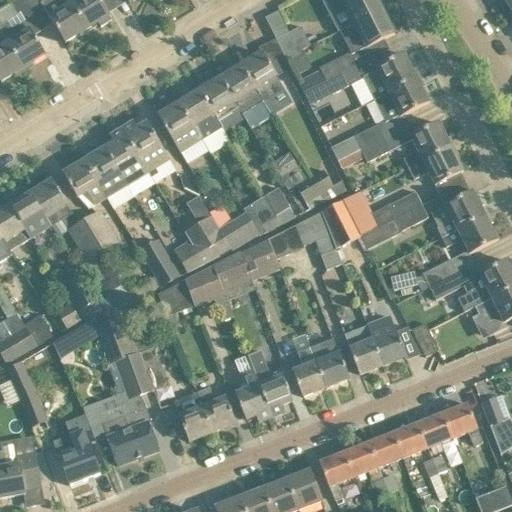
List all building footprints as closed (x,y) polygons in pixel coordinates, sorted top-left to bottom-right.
[(6,0),(20,21),(33,13),(24,0),(6,0)] [(66,43),(87,30),(69,0),(44,0),(42,1),(41,0),(24,0),(33,13),(43,7),(65,44),(66,44),(66,43)] [(69,0),(87,30),(97,23),(101,28),(112,22),(108,16),(98,0),(69,0)] [(377,0),(323,0),(331,14),(331,15),(347,7),(356,24),(383,11),(377,0)] [(340,32),(345,41),(351,54),(348,56),(320,70),(320,71),(326,81),(354,68),(372,59),(367,49),(377,44),(395,35),(383,11),(356,24),(340,32)] [(35,39),(29,29),(25,22),(22,24),(12,30),(8,23),(0,27),(0,31),(7,43),(23,69),(44,56),(45,57),(46,56),(35,39)] [(289,34),(276,40),(285,58),(287,62),(290,60),(301,55),(299,51),(302,49),(310,45),(302,27),(289,34)] [(7,43),(0,31),(0,81),(1,84),(2,83),(2,82),(23,69),(7,43)] [(242,67),(264,103),(283,90),(277,78),(270,68),(271,67),(269,63),(268,64),(262,54),(242,67)] [(388,94),(417,79),(405,55),(387,64),(376,69),(378,73),(363,81),(373,101),(388,94)] [(220,80),(238,109),(240,112),(252,105),(254,109),(264,103),(242,67),(220,80)] [(361,82),(354,68),(326,81),(331,93),(333,96),(351,87),(361,82)] [(384,122),(399,115),(401,118),(429,104),(417,79),(388,94),(373,101),(384,122)] [(220,80),(199,92),(214,116),(217,121),(238,109),(220,80)] [(217,121),(214,116),(199,92),(179,105),(194,129),(202,142),(202,143),(222,130),(217,121)] [(194,129),(179,105),(159,117),(164,127),(166,131),(167,131),(181,154),(202,142),(194,129)] [(147,124),(137,130),(133,123),(122,130),(126,137),(149,175),(170,162),(161,147),(155,138),(156,137),(154,134),(153,134),(147,124)] [(361,151),(388,137),(381,124),(354,137),(356,141),(361,151)] [(403,160),(408,170),(451,148),(439,124),(411,138),(418,153),(403,160)] [(114,145),(105,150),(128,188),(149,175),(126,137),(122,130),(109,137),(114,145)] [(342,170),(365,159),(367,164),(394,150),(388,137),(338,163),(342,170)] [(463,172),(451,148),(408,170),(414,181),(429,174),(435,187),(463,172)] [(128,188),(105,150),(84,162),(107,200),(128,188)] [(302,167),(298,169),(289,154),(271,164),(281,179),(290,194),(296,190),(295,188),(309,179),(302,167)] [(95,208),(107,200),(84,162),(64,175),(70,185),(69,185),(71,189),(72,188),(78,198),(90,211),(95,208)] [(323,171),(309,179),(323,203),(346,191),(341,181),(332,186),(323,171)] [(309,211),(323,203),(309,179),(295,188),(296,190),(309,211)] [(52,182),(31,195),(46,219),(51,227),(71,215),(67,206),(60,196),(61,195),(59,191),(58,192),(52,182)] [(264,197),(281,226),(295,218),(278,189),(264,197)] [(416,193),(388,207),(395,220),(423,206),(416,193)] [(436,230),(441,239),(486,217),(474,193),(456,202),(445,207),(452,222),(436,230)] [(9,208),(29,241),(51,227),(46,219),(31,195),(9,208)] [(258,201),(249,206),(265,235),(281,226),(264,197),(258,201)] [(343,201),(322,213),(331,236),(336,250),(336,251),(362,238),(361,236),(343,201)] [(379,228),(361,236),(362,238),(367,250),(401,233),(429,219),(423,206),(395,220),(388,223),(379,228)] [(0,236),(10,253),(29,241),(9,208),(0,213),(0,236)] [(100,212),(84,222),(103,252),(119,243),(100,212)] [(322,213),(295,226),(303,247),(331,236),(322,213)] [(219,230),(232,252),(259,236),(245,214),(219,230)] [(486,217),(441,239),(446,249),(462,240),(469,256),(498,241),(486,217)] [(232,253),(232,252),(219,230),(218,231),(211,218),(184,234),(189,242),(190,242),(204,265),(230,250),(232,253)] [(84,222),(68,232),(86,262),(103,252),(84,222)] [(295,226),(268,240),(276,261),(304,250),(303,247),(295,226)] [(0,263),(12,257),(10,253),(0,236),(0,263)] [(268,240),(240,253),(248,272),(263,266),(276,261),(268,240)] [(187,274),(204,265),(190,242),(189,242),(173,251),(187,274)] [(164,250),(146,261),(155,276),(162,287),(179,277),(164,250)] [(336,250),(320,256),(326,272),(342,266),(336,251),(336,250)] [(240,253),(213,267),(223,293),(252,283),(240,253)] [(429,289),(457,275),(450,261),(422,275),(423,277),(415,281),(421,292),(417,295),(429,289)] [(475,309),(511,290),(511,269),(508,261),(490,270),(479,276),(462,285),(463,287),(462,287),(466,295),(458,300),(464,313),(475,308),(475,309)] [(212,268),(185,282),(195,307),(214,300),(224,296),(223,293),(213,267),(212,267),(212,268)] [(463,287),(462,285),(457,275),(429,289),(435,301),(462,287),(463,287)] [(155,276),(128,293),(134,303),(162,287),(155,276)] [(82,278),(66,287),(80,312),(96,303),(82,278)] [(185,282),(158,296),(159,299),(174,337),(183,333),(176,314),(195,307),(185,282)] [(123,285),(106,297),(107,298),(114,309),(116,308),(117,312),(134,304),(134,303),(128,293),(123,285)] [(511,290),(475,309),(479,316),(473,321),(490,338),(508,329),(505,324),(511,320),(511,290)] [(56,313),(67,330),(80,322),(70,305),(56,313)] [(40,316),(23,326),(25,329),(32,341),(49,331),(40,316)] [(98,327),(96,328),(99,335),(111,365),(116,363),(131,400),(138,398),(142,396),(154,392),(139,354),(137,355),(124,322),(122,318),(98,327)] [(401,343),(400,343),(390,318),(367,327),(383,367),(406,358),(402,347),(403,347),(401,343)] [(96,328),(98,327),(95,319),(53,344),(61,357),(99,335),(96,328)] [(412,332),(417,341),(426,359),(439,352),(425,325),(412,332)] [(383,367),(367,327),(344,336),(360,376),(383,367)] [(25,329),(0,344),(0,353),(6,364),(36,347),(25,329)] [(349,380),(345,370),(333,341),(310,349),(326,389),(349,380)] [(154,349),(139,354),(154,392),(168,386),(154,349)] [(303,398),(326,389),(310,349),(297,354),(303,368),(293,372),(299,388),(303,398)] [(260,352),(248,357),(253,369),(272,419),(273,419),(273,418),(284,414),(285,414),(282,406),(292,402),(288,392),(282,377),(280,372),(270,376),(266,366),(260,352)] [(22,407),(38,401),(21,363),(6,371),(22,407)] [(102,424),(90,429),(96,444),(108,440),(111,448),(118,467),(159,452),(151,431),(154,430),(142,396),(138,398),(131,400),(116,363),(111,365),(108,366),(119,395),(95,404),(102,424)] [(245,391),(236,395),(242,410),(247,420),(256,417),(259,424),(260,424),(260,423),(272,419),(253,369),(240,375),(239,375),(245,391)] [(209,389),(197,394),(213,434),(235,425),(225,399),(224,399),(215,402),(209,389)] [(184,428),(183,429),(185,433),(186,432),(190,443),(213,434),(197,394),(174,403),(184,428)] [(495,400),(481,405),(490,427),(504,422),(495,400)] [(443,416),(453,441),(468,435),(474,449),(482,446),(477,432),(478,432),(468,406),(443,416)] [(100,475),(93,457),(89,447),(88,447),(83,432),(88,430),(82,415),(65,422),(70,437),(76,452),(59,458),(70,487),(100,475)] [(418,425),(428,450),(453,441),(443,416),(418,425)] [(504,422),(490,427),(500,455),(511,448),(511,424),(510,420),(504,422)] [(418,425),(394,435),(404,460),(428,450),(418,425)] [(379,470),(389,465),(404,460),(394,435),(369,445),(379,470)] [(345,454),(354,479),(379,470),(369,445),(345,454)] [(17,464),(4,466),(1,453),(0,452),(0,499),(25,495),(23,485),(38,483),(40,489),(41,488),(36,461),(17,464)] [(354,479),(345,454),(319,464),(335,503),(344,499),(338,485),(354,479)] [(433,460),(438,475),(447,471),(441,457),(433,460)] [(433,460),(423,464),(428,479),(438,475),(433,460)] [(286,481),(298,511),(322,502),(310,472),(286,481)] [(392,476),(382,480),(388,495),(398,491),(394,480),(392,476)] [(382,480),(373,484),(374,485),(375,487),(379,499),(388,495),(382,480)] [(286,481),(263,490),(271,511),(296,511),(298,511),(286,481)] [(240,499),(244,511),(271,511),(263,490),(240,499)] [(480,511),(497,511),(491,493),(476,499),(478,506),(480,511)] [(244,511),(240,499),(216,509),(217,511),(244,511)]
